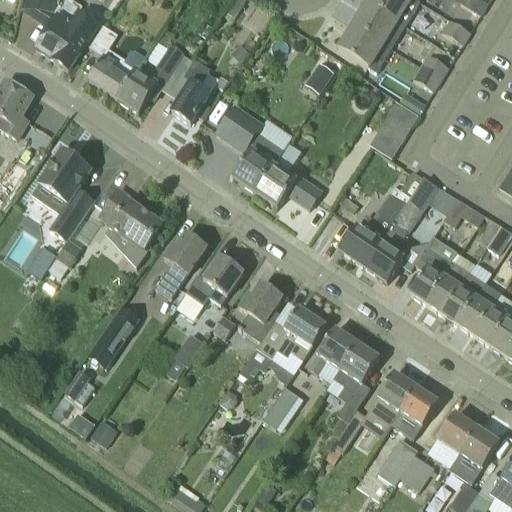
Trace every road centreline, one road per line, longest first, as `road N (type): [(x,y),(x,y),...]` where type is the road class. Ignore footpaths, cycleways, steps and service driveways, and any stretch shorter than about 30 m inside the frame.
road 1 (residential): [(511,409),(0,62)]
road 2 (residential): [(510,0),(411,162),(472,200)]
